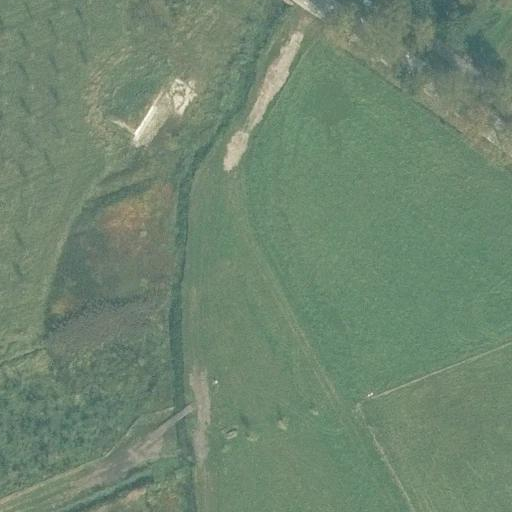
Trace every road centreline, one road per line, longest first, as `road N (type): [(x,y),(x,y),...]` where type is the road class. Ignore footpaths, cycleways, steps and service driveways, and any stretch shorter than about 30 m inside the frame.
road 1 (tertiary): [(511,146),(311,0)]
road 2 (track): [(10,511),(117,466),(159,430)]
